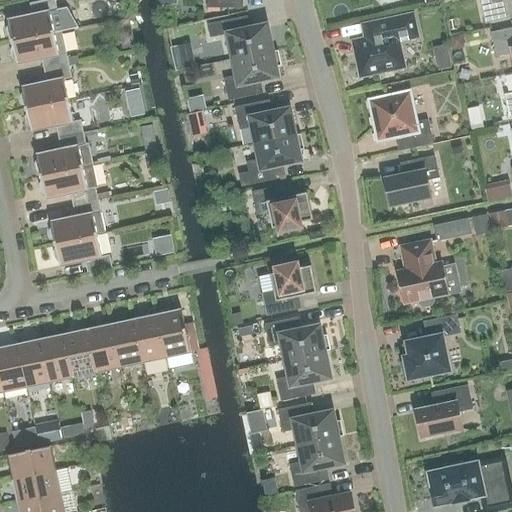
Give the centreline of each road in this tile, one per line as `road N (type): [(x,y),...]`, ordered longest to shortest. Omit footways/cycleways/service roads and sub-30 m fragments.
road 1 (residential): [(300,0),(341,153),(394,511)]
road 2 (residential): [(17,303),(178,271)]
